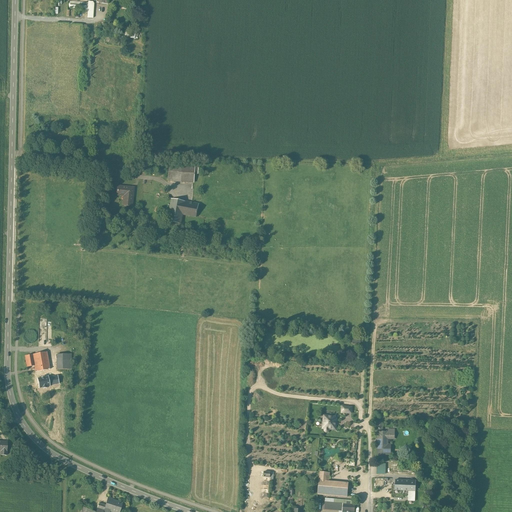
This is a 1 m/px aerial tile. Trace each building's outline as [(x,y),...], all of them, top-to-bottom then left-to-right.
[(93,2),(88,2),(88,3),(69,1),(68,8),(85,9),(85,13),(88,13),(87,18),(93,18),(94,4),(93,2)] [(195,165),(170,163),(168,181),(194,183),(194,174),(195,165)] [(129,189),(118,187),(117,195),(126,196),(125,202),(123,201),(123,206),(131,207),(133,188),(129,188),(129,189)] [(181,224),(183,215),(196,217),(199,205),(172,199),(169,212),(167,221),(181,224)] [(29,332),(27,332),(26,332),(25,332),(25,333),(24,333),(23,334),(22,335),(22,337),(21,338),(21,339),(21,340),(22,341),(22,342),(22,343),(23,344),(24,345),(26,346),(27,346),(29,347),(30,346),(31,346),(32,346),(33,345),(34,345),(35,344),(35,343),(36,342),(36,341),(36,340),(36,339),(36,338),(36,337),(36,336),(35,335),(34,334),(33,333),(32,332),(30,332),(29,332)] [(46,352),(25,357),(27,369),(35,367),(36,372),(50,369),(46,352)] [(68,354),(57,355),(57,370),(69,369),(68,354)] [(36,372),(38,380),(52,377),(50,369),(36,372)] [(335,416),(326,416),(326,421),(324,421),(324,429),(324,430),(324,431),(325,432),(326,432),(327,432),(328,432),(329,431),(329,430),(329,429),(336,430),(336,425),(335,425),(335,423),(336,423),(336,420),(335,420),(335,416)] [(387,432),(382,432),(382,423),(377,423),(377,437),(378,437),(378,454),(390,454),(390,447),(387,447),(387,438),(394,438),(394,433),(387,433),(387,432)] [(270,473),(264,472),(262,492),(269,492),(270,473)] [(320,472),(320,479),(319,479),(318,494),(326,495),(328,483),(328,473),(320,472)] [(415,481),(395,480),(395,490),(408,491),(415,491),(415,481)] [(348,484),(328,483),(326,495),(347,496),(348,484)] [(113,499),(108,497),(106,505),(104,511),(108,511),(109,511),(110,511),(111,511),(119,511),(123,503),(113,500),(113,499)] [(106,505),(99,503),(96,511),(103,511),(104,510),(104,511),(106,505)] [(343,504),(325,503),(324,510),(339,511),(342,511),(343,504)]
